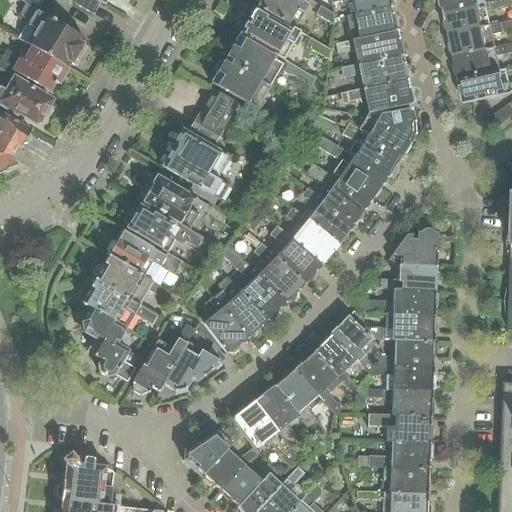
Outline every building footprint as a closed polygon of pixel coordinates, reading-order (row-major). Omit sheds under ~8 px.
[(67,0),(93,15),(94,13),(93,13),(98,5),(99,5),(100,4),(93,0),(18,0),(18,1),(25,5),(20,14),(23,19),(27,21),(16,40),(22,43),(58,64),(67,69),(70,64),(75,67),(86,48),(81,45),(84,40),(70,32),(71,31),(58,23),(57,24),(47,18),(37,12),(43,0),(67,0)] [(257,4),(256,7),(283,23),(288,26),(288,25),(295,29),(308,7),(309,6),(307,5),(298,0),(256,0),(257,4)] [(354,16),(389,8),(389,5),(391,1),(390,0),(328,0),(329,4),(342,2),(342,3),(351,2),(354,16)] [(440,0),(440,2),(441,7),(443,10),(444,13),(485,4),(484,0),(440,0)] [(448,32),(448,35),(490,26),(487,13),(511,7),(511,0),(502,0),(485,4),(444,13),(445,21),(445,25),(446,30),(448,32)] [(317,12),(315,16),(332,26),(333,15),(320,8),(317,12)] [(353,16),(346,17),(351,41),(357,40),(394,32),(393,29),(395,25),(394,20),(391,18),(390,16),(391,15),(391,14),(389,8),(354,16),(353,16)] [(296,47),(301,39),(297,36),(299,33),(288,26),(283,23),(281,26),(253,10),(248,19),(248,20),(243,20),(238,28),(240,33),(239,34),(276,56),(283,60),(293,45),(296,47)] [(453,54),(453,58),(495,49),(492,36),(511,31),(511,21),(490,26),(448,35),(450,43),(449,47),(451,52),(453,54)] [(395,32),(394,32),(357,40),(335,45),(337,55),(353,52),(356,65),(400,56),(399,54),(402,52),(400,44),(397,43),(396,41),(397,40),(395,32)] [(227,47),(223,54),(225,59),(224,61),(270,88),(277,76),(280,77),(282,73),(289,77),(290,76),(295,68),(284,61),(282,64),(279,62),(237,38),(232,47),(227,47)] [(309,39),(304,48),(327,61),(328,62),(329,56),(329,51),(309,39)] [(57,85),(67,69),(58,64),(22,43),(14,56),(6,51),(2,58),(0,60),(0,70),(12,78),(12,77),(15,72),(41,87),(50,92),(53,85),(54,86),(55,84),(57,85)] [(511,44),(495,49),(453,58),(455,65),(455,69),(456,75),(458,76),(458,80),(500,72),(497,58),(511,54),(511,44)] [(402,64),(400,56),(356,65),(340,69),(342,79),(359,76),(362,89),(405,80),(404,79),(407,76),(405,67),(402,67),(401,65),(402,64)] [(270,88),(224,61),(223,62),(217,63),(214,69),(216,75),(210,84),(259,112),(265,103),(263,101),(270,88)] [(295,68),(290,76),(310,88),(315,80),(295,68)] [(500,72),(458,80),(459,83),(458,87),(459,93),(462,96),(464,105),(473,103),(485,100),(511,94),(511,83),(509,84),(506,71),(500,72)] [(48,101),(49,99),(12,77),(12,78),(4,91),(0,88),(0,106),(16,116),(17,114),(31,123),(36,121),(41,112),(45,114),(51,103),(48,101)] [(367,114),(408,106),(410,105),(410,103),(412,100),(410,92),(406,91),(407,89),(407,88),(406,80),(405,80),(362,89),(344,92),(347,103),(364,100),(367,114)] [(189,128),(187,132),(189,133),(188,134),(212,148),(223,131),(222,130),(237,104),(213,90),(198,116),(197,116),(195,119),(189,128)] [(487,113),(486,106),(475,108),(476,115),(487,113)] [(505,107),(500,111),(507,120),(511,116),(505,107)] [(400,156),(399,156),(400,156),(401,154),(406,154),(409,148),(407,143),(408,142),(409,142),(413,136),(414,135),(413,122),(412,122),(409,110),(380,115),(374,125),(369,122),(362,133),(400,156)] [(500,111),(490,118),(497,127),(507,120),(500,111)] [(0,173),(15,166),(11,157),(14,152),(17,147),(20,148),(22,145),(26,145),(30,139),(28,135),(30,132),(1,114),(2,113),(0,112),(0,173)] [(283,133),(289,124),(268,112),(263,121),(283,133)] [(491,131),(497,127),(490,118),(485,121),(491,131)] [(400,156),(362,133),(348,125),(341,136),(354,143),(347,154),(385,177),(386,175),(391,175),(395,169),(393,165),(394,163),(395,163),(399,156),(400,156)] [(189,191),(205,201),(209,204),(213,206),(216,200),(219,202),(228,187),(216,180),(229,159),(220,154),(221,153),(212,148),(188,134),(181,130),(180,132),(174,133),(173,132),(169,140),(170,140),(172,146),(171,147),(172,149),(161,167),(192,185),(189,191)] [(368,202),(371,198),(376,196),(380,192),(379,186),(380,185),(386,178),(385,177),(347,154),(336,147),(322,139),(317,148),(330,157),(341,162),(332,174),(338,178),(336,181),(368,202)] [(368,202),(336,181),(312,165),(305,174),(323,186),(316,197),(353,223),(354,222),(359,221),(362,216),(361,211),(362,210),(363,210),(368,202)] [(144,187),(139,195),(142,200),(141,202),(180,225),(179,226),(189,231),(197,217),(200,218),(204,213),(209,204),(205,201),(203,204),(194,199),(195,199),(156,176),(149,188),(144,187)] [(346,232),(347,231),(348,231),(353,224),(353,223),(316,197),(306,190),(299,199),(309,206),(300,216),(336,244),(337,244),(338,242),(342,242),(346,237),(346,232)] [(125,229),(166,253),(167,254),(174,241),(182,246),(184,242),(196,249),(202,239),(189,231),(179,226),(180,225),(141,202),(134,214),(133,215),(127,216),(123,222),(126,227),(125,229)] [(209,204),(204,213),(222,224),(223,222),(228,214),(213,206),(209,204)] [(330,257),(330,253),(331,251),(332,252),(337,245),(337,244),(336,244),(300,216),(292,209),(284,218),(293,225),(285,235),(320,265),(322,263),(326,263),(330,258),(330,257)] [(249,213),(242,220),(249,226),(255,219),(249,213)] [(314,272),(320,266),(321,265),(320,265),(285,235),(276,228),(269,236),(278,244),(269,253),(302,284),(304,283),(309,282),(313,278),(313,273),(314,272)] [(117,237),(106,256),(108,257),(150,282),(150,281),(160,266),(174,275),(181,263),(166,254),(164,257),(163,257),(120,231),(119,234),(122,235),(119,239),(117,237)] [(417,234),(417,236),(409,236),(409,237),(405,237),(391,257),(388,260),(397,267),(435,268),(435,252),(435,234),(433,234),(430,231),(423,231),(420,234),(417,234)] [(247,234),(243,239),(256,250),(260,245),(247,234)] [(278,310),(284,304),(285,303),(284,303),(251,270),(238,257),(226,245),(219,254),(229,265),(236,271),(243,278),(234,287),(266,321),(267,320),(272,320),(276,315),(276,311),(277,310),(278,310)] [(286,301),(287,301),(291,301),(295,297),(295,292),(296,291),(297,291),(303,284),(302,284),(269,253),(260,245),(256,250),(255,250),(252,253),(256,257),(261,260),(251,270),(284,303),(286,301)] [(175,296),(150,281),(150,282),(108,257),(103,265),(104,266),(103,267),(96,267),(92,273),(96,280),(95,281),(139,306),(147,292),(170,304),(175,296)] [(433,293),(434,289),(434,284),(437,281),(437,275),(434,271),(434,269),(435,269),(435,268),(397,267),(397,281),(379,281),(379,289),(379,290),(386,290),(433,293)] [(259,328),(266,322),(266,321),(234,287),(226,279),(218,286),(221,291),(212,299),(246,338),(248,337),(253,337),(257,333),(257,329),(259,327),(259,328)] [(82,304),(90,309),(125,329),(133,316),(151,326),(156,317),(139,306),(95,281),(94,280),(90,289),(90,290),(83,290),(79,296),(83,303),(82,304)] [(391,303),(358,300),(358,312),(384,314),(384,315),(432,318),(433,317),(434,310),(433,309),(433,308),(436,308),(437,295),(433,295),(433,293),(386,290),(386,291),(392,291),(391,303)] [(238,345),(239,344),(239,345),(247,339),(246,338),(212,299),(211,298),(203,305),(207,311),(197,318),(225,355),(227,353),(232,354),(237,350),(238,345)] [(116,345),(125,330),(126,330),(125,329),(90,309),(80,324),(83,334),(93,340),(86,352),(87,353),(89,350),(95,353),(93,357),(100,361),(97,366),(98,373),(106,378),(113,376),(126,384),(141,360),(116,345)] [(376,341),(393,341),(431,342),(432,342),(433,334),(432,334),(432,333),(435,333),(436,320),(432,320),(432,318),(384,315),(383,329),(367,328),(366,331),(376,341)] [(369,376),(374,369),(365,360),(366,358),(364,356),(374,344),(347,318),(345,320),(341,320),(337,324),(337,329),(335,330),(329,335),(329,336),(330,336),(359,366),(369,376)] [(150,389),(157,393),(162,385),(185,344),(193,331),(185,325),(171,349),(157,341),(153,348),(152,347),(131,384),(133,385),(133,392),(139,396),(145,393),(147,394),(150,389)] [(319,347),(317,349),(312,353),(340,383),(352,396),(357,389),(348,380),(348,376),(359,366),(330,336),(329,336),(328,337),(324,337),(319,343),(319,347)] [(431,368),(431,359),(431,357),(434,357),(434,346),(431,346),(431,342),(393,341),(393,356),(389,358),(379,358),(377,366),(392,366),(431,368)] [(162,385),(167,388),(173,392),(175,395),(185,392),(185,389),(191,379),(195,382),(220,363),(225,359),(213,344),(206,355),(185,344),(162,385)] [(334,417),(336,415),(342,408),(337,403),(336,404),(327,395),(340,383),(312,353),(310,355),(306,355),(302,359),(301,363),(299,365),(298,365),(293,370),(320,401),(320,402),(334,417)] [(432,368),(431,368),(392,366),(377,366),(369,376),(385,377),(385,391),(430,393),(430,390),(433,390),(433,378),(430,378),(430,376),(431,376),(432,368)] [(280,382),(274,387),(298,417),(297,417),(310,433),(319,425),(308,412),(320,402),(320,401),(293,370),(291,372),(287,372),(283,376),(283,380),(281,382),(280,382)] [(511,511),(511,383),(504,383),(502,451),(499,511),(511,511)] [(260,397),(253,403),(289,449),(296,444),(299,441),(286,426),(297,417),(298,417),(274,387),(272,388),(268,388),(263,392),(263,396),(261,398),(260,397)] [(430,401),(431,393),(430,393),(385,391),(366,391),(365,399),(381,399),(384,403),(390,403),(390,416),(390,417),(429,418),(429,415),(432,415),(432,403),(430,403),(430,401)] [(234,418),(232,420),(255,450),(267,441),(272,448),(280,457),(289,449),(253,403),(246,408),(246,409),(244,411),(239,411),(235,414),(234,418)] [(428,429),(429,418),(390,417),(390,416),(367,416),(367,427),(386,428),(386,443),(389,443),(428,445),(428,442),(431,439),(431,433),(428,429)] [(230,423),(218,432),(232,445),(242,437),(236,430),(230,423)] [(184,451),(183,461),(194,472),(196,470),(202,476),(203,475),(226,450),(232,445),(218,432),(217,431),(212,436),(211,435),(209,436),(209,437),(205,436),(201,439),(200,443),(188,451),(184,451)] [(367,467),(367,468),(375,468),(382,469),(427,470),(427,461),(427,459),(430,459),(431,447),(428,447),(428,445),(389,443),(389,458),(367,457),(367,467)] [(296,444),(289,449),(297,460),(298,461),(306,455),(296,444)] [(226,450),(203,475),(204,477),(205,480),(209,484),(213,484),(214,486),(220,491),(244,466),(256,456),(251,449),(237,460),(226,450)] [(289,449),(280,457),(288,468),(297,460),(289,449)] [(60,500),(60,501),(108,506),(112,474),(104,469),(104,468),(92,467),(92,460),(83,459),(82,460),(73,459),(70,455),(62,461),(65,465),(63,482),(62,482),(62,484),(61,484),(57,488),(55,496),(59,500),(60,500)] [(244,466),(220,491),(221,492),(222,493),(222,496),(227,500),(230,500),(231,501),(231,502),(237,507),(271,470),(266,465),(255,476),(244,466)] [(290,511),(304,497),(294,487),(304,476),(296,469),(280,486),(256,511),(290,511)] [(426,494),(426,488),(426,486),(430,482),(430,475),(427,471),(427,470),(382,469),(382,485),(381,493),(426,494)] [(271,470),(237,507),(238,507),(242,511),(256,511),(280,486),(275,481),(278,478),(271,470)] [(315,485),(320,490),(327,482),(322,478),(315,485)] [(304,497),(290,511),(320,511),(313,504),(321,495),(321,491),(320,490),(315,485),(304,497)] [(426,504),(426,502),(426,494),(381,493),(366,493),(356,493),(355,501),(381,502),(380,511),(428,511),(429,507),(426,504)] [(52,511),(151,511),(152,511),(108,506),(60,501),(60,502),(61,502),(60,511),(52,511)]
